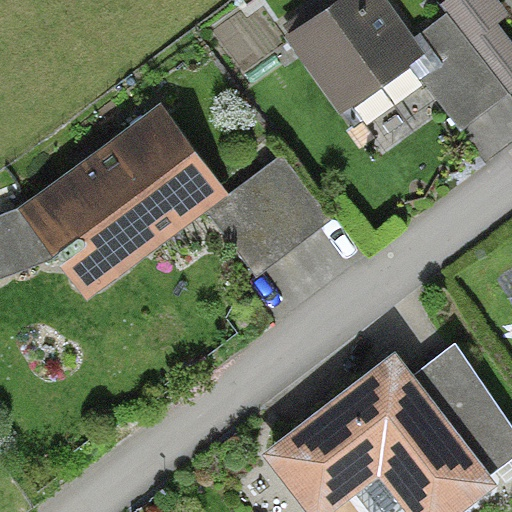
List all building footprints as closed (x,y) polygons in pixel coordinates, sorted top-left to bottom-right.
[(425,53),(387,0),(335,0),(285,36),(340,113),(425,53)] [(510,13),(499,0),(445,0),(440,4),(447,12),(510,92),(511,90),(511,40),(498,23),(510,13)] [(510,92),(447,12),(421,31),(444,62),(421,80),(460,131),(510,92)] [(160,101),(19,208),(56,257),(88,299),(205,211),(230,192),(160,101)] [(230,192),(205,211),(256,277),(333,218),(282,152),(230,192)] [(0,278),(56,257),(19,208),(0,214),(0,278)] [(511,426),(455,345),(412,378),(487,476),(511,457),(511,426)] [(412,378),(393,354),(262,455),(306,511),(335,511),(379,479),(404,511),(467,511),(497,489),(487,476),(412,378)]
